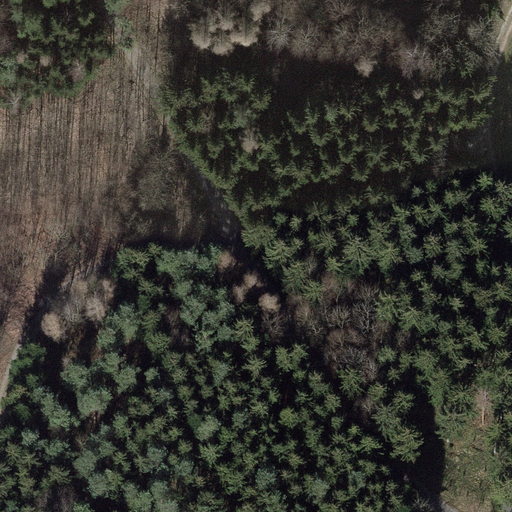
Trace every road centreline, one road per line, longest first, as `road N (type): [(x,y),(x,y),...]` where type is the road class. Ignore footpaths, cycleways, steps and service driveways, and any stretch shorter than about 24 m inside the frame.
road 1 (track): [(450,511),(357,428),(245,255)]
road 2 (track): [(0,408),(39,322),(81,282),(139,259),(245,255)]
road 3 (track): [(245,255),(104,0)]
road 4 (track): [(511,16),(490,76),(486,115),(492,164),(511,210)]
